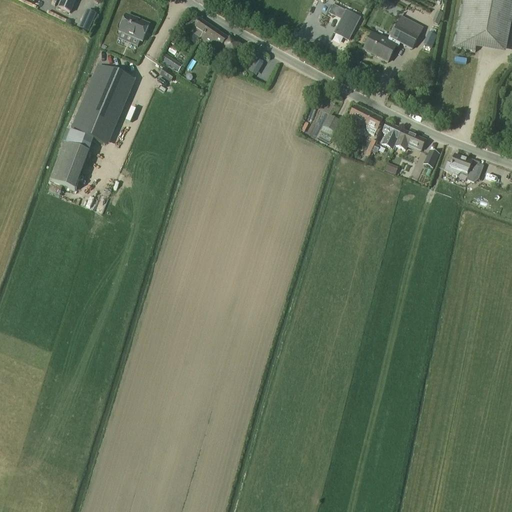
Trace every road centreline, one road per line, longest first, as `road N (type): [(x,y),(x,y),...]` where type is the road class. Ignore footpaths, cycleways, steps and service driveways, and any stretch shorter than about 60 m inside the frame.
road 1 (unclassified): [(511,165),(397,119),(190,3)]
road 2 (unknown): [(169,0),(146,38),(107,145)]
